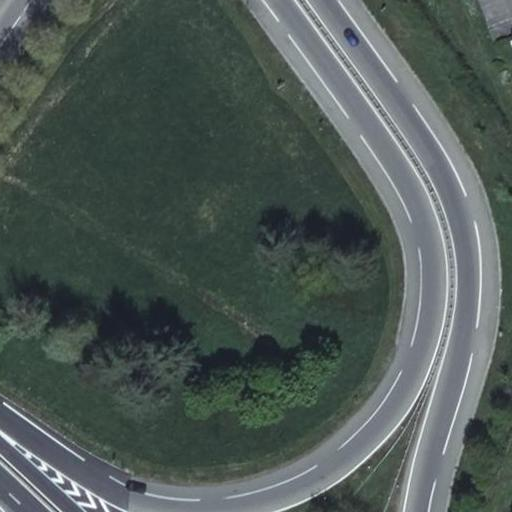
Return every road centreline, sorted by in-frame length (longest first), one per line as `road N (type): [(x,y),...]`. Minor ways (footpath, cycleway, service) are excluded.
road 1 (trunk): [(285,0),(419,199),(436,253),(436,302),(424,359),(396,416),(345,465),(302,491),(223,511)]
road 2 (trunk): [(422,511),(466,362),(477,288),(471,228),(436,155),(324,0)]
road 3 (trunk): [(173,511),(94,484),(0,420)]
